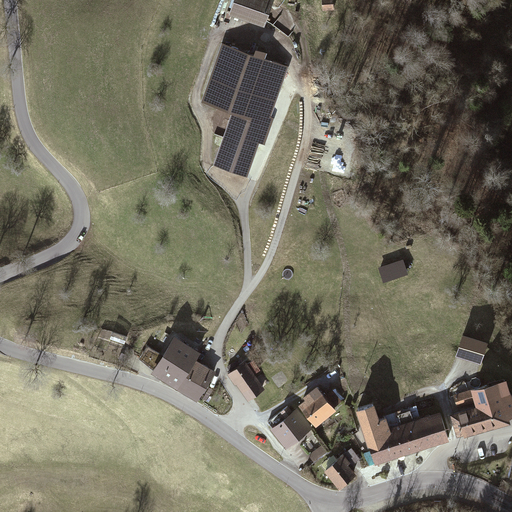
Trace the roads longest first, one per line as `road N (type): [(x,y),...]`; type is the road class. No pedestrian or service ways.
road 1 (track): [(222,398),(215,334),(290,202),(308,137),(305,89),(286,53),(261,36),(230,32),(216,37),(195,100),(208,138),(207,169),(239,204),(246,260)]
road 2 (tertiary): [(0,343),(157,390),(212,420),(309,494),(335,503)]
road 3 (tertiary): [(9,0),(26,126),(72,187),(82,217),(67,247),(0,276)]
